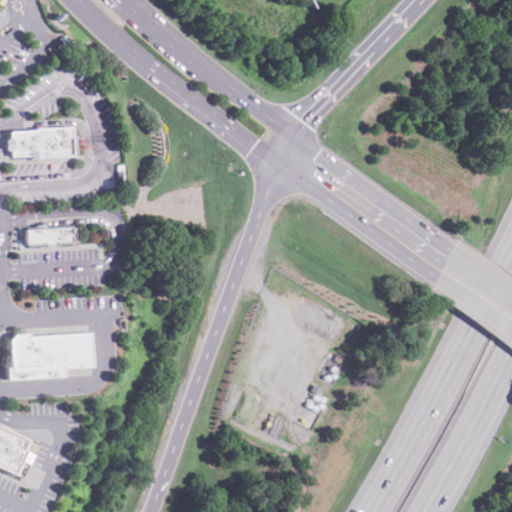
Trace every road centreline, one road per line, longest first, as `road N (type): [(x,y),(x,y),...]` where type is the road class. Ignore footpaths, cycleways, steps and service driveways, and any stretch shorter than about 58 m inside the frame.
road 1 (motorway): [(276,166),(149,511)]
road 2 (motorway): [(511,240),(367,511)]
road 3 (trunk): [(85,5),(276,166)]
road 4 (trunk): [(451,257),(294,135)]
road 5 (trunk): [(276,166),(436,279)]
road 6 (motorway): [(408,0),(311,99),(263,111)]
road 7 (motorway): [(417,0),(294,135)]
road 8 (motorway): [(432,511),(511,369)]
